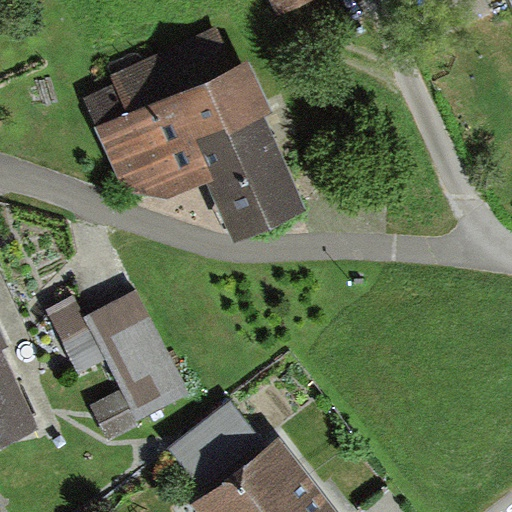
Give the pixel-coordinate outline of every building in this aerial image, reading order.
[(271,0),(275,8),(294,0),(271,0)] [(234,228),(306,193),(265,104),(270,102),(244,48),(238,50),(223,18),(114,69),(118,78),(84,94),(125,183),(168,190),(206,172),(234,228)] [(93,398),(109,430),(190,390),(136,282),(84,308),(74,289),(46,303),(79,368),(106,355),(121,384),(93,398)] [(0,429),(36,412),(1,339),(7,337),(0,322),(0,429)] [(178,495),(191,511),(324,511),(262,430),(250,439),(220,399),(163,442),(195,483),(178,495)]
